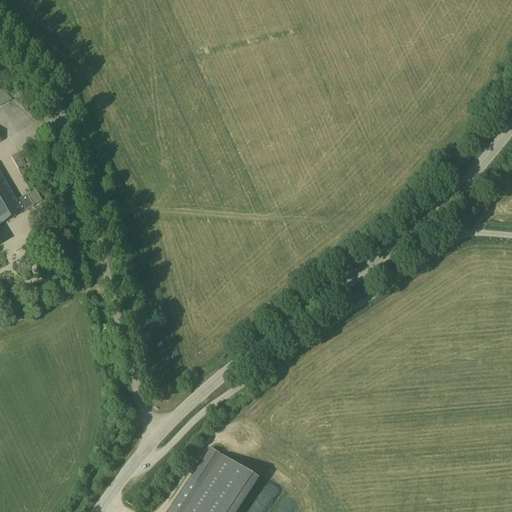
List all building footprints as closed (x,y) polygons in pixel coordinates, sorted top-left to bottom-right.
[(5,89),(0,91),(0,106),(11,101),(5,89)] [(26,165),(19,153),(11,157),(18,170),(26,165)] [(0,226),(22,213),(16,203),(0,175),(0,226)] [(36,192),(28,196),(33,206),(42,202),(36,192)] [(28,196),(16,203),(22,213),(33,206),(28,196)] [(211,451),(170,511),(186,511),(223,458),(211,451)] [(236,511),(257,481),(223,458),(186,511),(236,511)]
